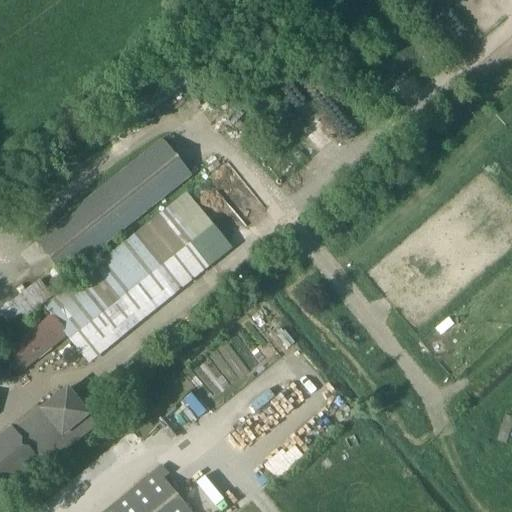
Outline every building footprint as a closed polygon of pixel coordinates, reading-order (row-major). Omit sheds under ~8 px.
[(191,181),(162,142),(35,242),(63,279),(191,181)] [(74,282),(44,307),(52,317),(67,336),(90,367),(122,340),(74,282)] [(67,336),(52,317),(1,356),(16,375),(67,336)] [(67,392),(14,432),(11,428),(0,436),(0,490),(37,462),(39,465),(92,424),(67,392)] [(188,511),(156,471),(105,511),(188,511)]
